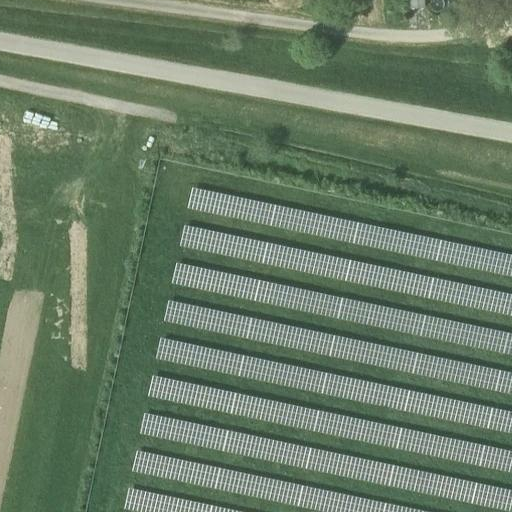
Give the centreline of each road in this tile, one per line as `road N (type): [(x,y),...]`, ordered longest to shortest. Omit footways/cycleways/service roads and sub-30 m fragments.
road 1 (unclassified): [(0,41),(511,133)]
road 2 (unclassified): [(511,22),(427,36),(365,35),(113,0)]
road 3 (unclassified): [(0,80),(163,116)]
